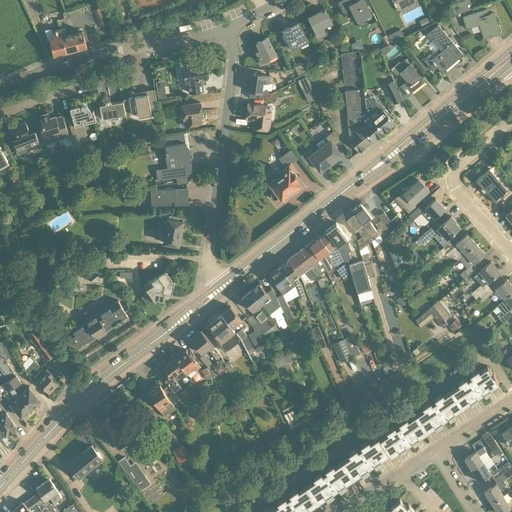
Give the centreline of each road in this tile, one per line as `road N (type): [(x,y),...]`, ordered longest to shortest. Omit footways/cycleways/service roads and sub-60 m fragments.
road 1 (residential): [(222,287),(207,258),(234,57),(226,28)]
road 2 (secondary): [(0,486),(95,386),(171,326)]
road 3 (residential): [(511,255),(454,191),(452,175),(511,121)]
road 4 (secondary): [(222,287),(365,175)]
road 5 (secondary): [(365,175),(508,65)]
road 6 (secondary): [(501,57),(365,175)]
road 7 (residential): [(146,47),(128,78),(0,119)]
road 8 (residential): [(0,89),(146,47)]
